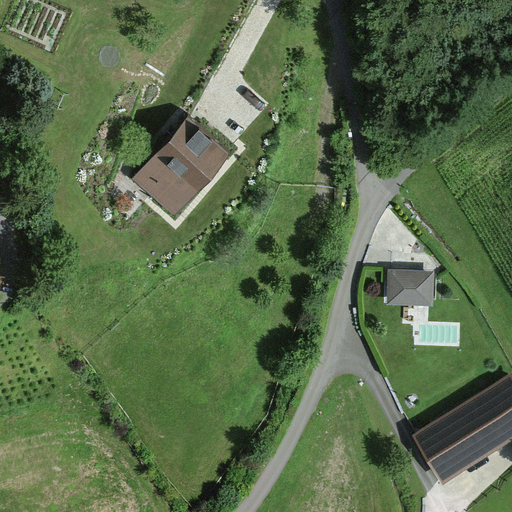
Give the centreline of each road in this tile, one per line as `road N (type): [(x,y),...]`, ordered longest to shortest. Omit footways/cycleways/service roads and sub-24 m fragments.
road 1 (unclassified): [(511,77),(404,161),(380,198),(327,357),(292,437),(245,511)]
road 2 (unknown): [(380,198),(336,0)]
